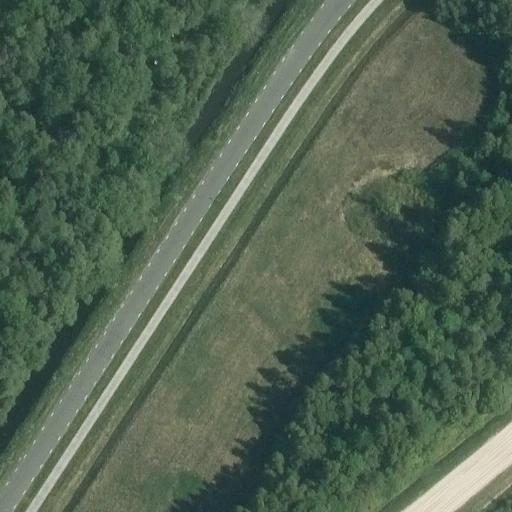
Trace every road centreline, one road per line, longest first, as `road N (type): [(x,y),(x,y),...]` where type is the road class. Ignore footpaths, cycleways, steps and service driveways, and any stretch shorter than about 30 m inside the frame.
road 1 (tertiary): [(0,507),(342,0)]
road 2 (track): [(0,231),(146,0)]
